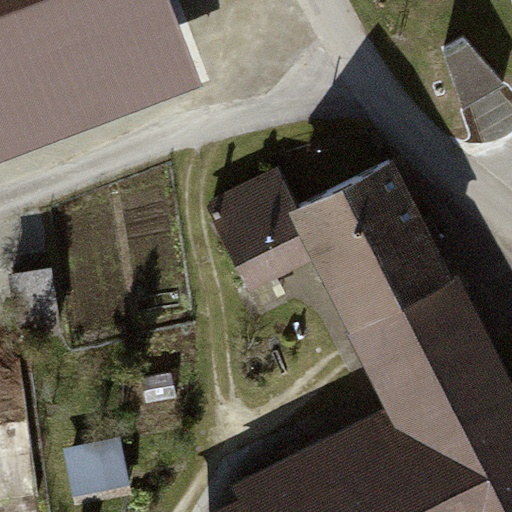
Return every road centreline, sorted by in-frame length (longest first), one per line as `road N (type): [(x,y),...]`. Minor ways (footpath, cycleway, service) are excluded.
road 1 (track): [(212,121),(194,203),(228,440),(190,511)]
road 2 (unclassified): [(366,71),(303,100),(212,121),(0,208)]
road 3 (unclassified): [(366,71),(433,158),(511,219)]
